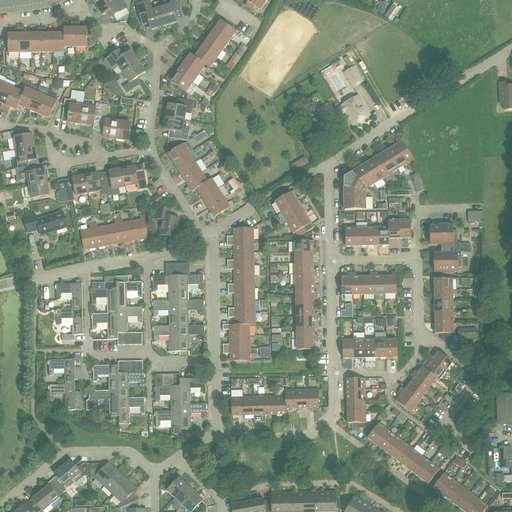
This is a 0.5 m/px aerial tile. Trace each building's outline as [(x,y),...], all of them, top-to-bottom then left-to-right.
[(116,0),(115,1),(114,0),(102,0),(95,4),(102,15),(108,12),(111,17),(127,8),(122,0),(116,0)] [(164,0),(166,7),(159,9),(164,26),(177,23),(176,20),(182,18),(176,0),(164,0)] [(245,0),(248,1),(245,5),(248,8),(254,0),(245,0)] [(268,0),(254,0),(248,8),(252,11),(255,7),(261,11),(268,0)] [(163,27),(164,26),(159,9),(152,11),(149,1),(137,4),(143,25),(149,23),(151,30),(158,28),(162,30),(163,27)] [(378,5),(376,11),(383,13),(386,7),(378,5)] [(395,9),(390,6),(384,16),(387,18),(388,17),(389,17),(395,9)] [(212,24),(209,27),(229,42),(236,32),(220,21),(216,27),(212,24)] [(70,28),(64,28),(64,52),(65,52),(64,47),(75,47),(75,22),(70,22),(70,28)] [(80,22),(75,22),(75,47),(87,46),(87,28),(80,28),(80,22)] [(211,34),(207,39),(222,50),(229,42),(209,27),(207,31),(211,34)] [(37,34),(31,34),(31,52),(42,52),(42,28),(37,28),(37,34)] [(46,28),(42,28),(42,52),(53,52),(53,34),(46,34),(46,28)] [(60,34),(53,34),(53,52),(64,52),(64,28),(60,28),(60,34)] [(249,36),(253,31),(250,28),(245,33),(249,36)] [(8,52),(20,52),(20,29),(15,29),(15,33),(8,34),(8,52)] [(24,29),(20,29),(20,52),(31,52),(31,34),(24,34),(24,29)] [(200,41),(197,46),(216,59),(222,50),(207,39),(204,44),(200,41)] [(198,51),(194,57),(205,65),(205,66),(209,68),(216,59),(197,46),(195,49),(198,51)] [(117,67),(118,66),(122,72),(137,62),(130,51),(122,56),(119,50),(104,60),(111,71),(117,67)] [(232,58),(238,62),(241,57),(236,53),(232,58)] [(182,57),(180,61),(199,74),(205,66),(205,65),(194,57),(191,54),(186,60),(182,57)] [(340,60),(331,65),(335,73),(345,67),(340,60)] [(192,84),(199,74),(180,61),(177,64),(181,67),(177,73),(192,84)] [(230,61),(226,66),(232,70),(235,65),(230,61)] [(142,83),(138,77),(145,72),(137,62),(122,72),(129,83),(123,88),(127,94),(142,83)] [(352,88),(362,82),(363,82),(354,66),(343,73),(352,88)] [(96,75),(89,69),(85,72),(92,79),(96,75)] [(186,93),(192,84),(177,73),(173,78),(169,75),(166,79),(186,93)] [(340,94),(350,91),(345,77),(336,80),(340,94)] [(63,89),(63,86),(63,81),(54,80),(53,88),(63,89)] [(0,107),(0,108),(4,110),(14,88),(4,83),(0,91),(0,103),(2,104),(0,107)] [(499,83),(500,105),(504,105),(504,110),(511,109),(511,85),(507,86),(507,83),(499,83)] [(10,107),(16,110),(26,87),(24,92),(14,88),(4,110),(8,112),(10,107)] [(18,105),(28,110),(36,92),(26,87),(16,110),(18,105)] [(33,117),(36,119),(46,96),(36,92),(28,110),(35,112),(33,117)] [(57,101),(46,96),(36,119),(41,121),(43,116),(49,119),(57,101)] [(344,113),(352,126),(370,115),(358,96),(334,110),(330,102),(317,110),(326,124),(337,118),(337,117),(344,113)] [(63,112),(69,112),(67,122),(80,124),(83,106),(76,106),(76,100),(70,99),(70,100),(65,100),(63,112)] [(178,99),(176,106),(168,105),(166,117),(184,120),(185,113),(191,114),(192,108),(195,109),(196,102),(178,99)] [(201,103),(207,107),(210,103),(204,99),(201,103)] [(93,126),(94,116),(100,117),(102,104),(96,104),(95,108),(83,106),(80,124),(93,126)] [(189,116),(187,122),(195,124),(197,118),(189,116)] [(189,134),(182,133),(184,120),(166,117),(163,130),(169,131),(168,138),(187,141),(189,134)] [(103,138),(116,139),(118,122),(105,120),(103,138)] [(131,123),(118,122),(116,139),(129,141),(131,123)] [(14,138),(16,150),(34,147),(32,134),(22,135),(21,130),(9,132),(10,138),(14,138)] [(402,142),(392,148),(403,166),(402,165),(412,159),(402,142)] [(167,154),(168,155),(173,164),(189,154),(183,144),(167,154)] [(13,164),(14,164),(15,169),(30,166),(29,161),(37,160),(34,147),(16,150),(18,157),(12,158),(13,164)] [(392,173),(403,166),(392,148),(371,161),(382,179),(382,178),(391,172),(392,173)] [(173,164),(179,173),(195,163),(189,154),(173,164)] [(292,164),(296,171),(302,167),(298,160),(292,164)] [(344,210),(365,210),(365,192),(367,188),(382,179),(371,161),(345,176),(344,180),(344,210)] [(179,173),(185,183),(201,173),(195,163),(179,173)] [(16,175),(20,174),(21,180),(28,179),(29,185),(47,182),(44,169),(30,172),(30,166),(15,169),(16,175)] [(134,167),(122,170),(125,187),(137,185),(138,190),(147,188),(143,170),(135,172),(134,167)] [(109,172),(111,182),(105,183),(107,194),(118,193),(118,189),(125,187),(122,170),(109,172)] [(191,192),(196,190),(212,180),(212,179),(207,182),(201,173),(185,183),(191,192)] [(98,174),(85,176),(88,194),(101,191),(101,195),(107,194),(105,183),(100,184),(98,174)] [(73,196),(75,196),(88,194),(85,176),(72,178),(74,188),(72,189),(72,188),(66,189),(68,201),(74,201),(73,196)] [(417,193),(424,190),(419,176),(412,179),(417,193)] [(196,190),(202,199),(218,189),(212,180),(196,190)] [(49,195),(47,182),(29,185),(31,198),(49,195)] [(272,197),(275,202),(274,202),(293,234),(295,234),(298,238),(314,228),(293,192),(292,192),(290,187),(272,197)] [(58,203),(68,201),(66,189),(60,190),(60,191),(58,192),(58,194),(56,194),(58,203)] [(202,199),(208,208),(224,198),(218,189),(202,199)] [(163,201),(159,195),(148,202),(152,208),(163,201)] [(230,208),(224,198),(208,208),(214,218),(230,208)] [(99,206),(101,214),(111,212),(109,204),(99,206)] [(178,219),(169,217),(171,209),(158,206),(155,219),(163,220),(159,235),(174,238),(178,219)] [(82,209),(83,217),(92,215),(90,208),(82,209)] [(35,214),(23,217),(28,232),(39,229),(41,235),(67,227),(62,212),(36,220),(35,214)] [(483,222),(483,212),(468,212),(468,223),(483,222)] [(7,222),(16,219),(14,214),(5,216),(7,222)] [(148,238),(144,215),(139,216),(140,220),(132,222),(135,241),(148,238)] [(121,219),(118,220),(122,243),(135,241),(132,222),(123,223),(122,219),(121,219)] [(115,225),(106,226),(110,245),(122,243),(118,220),(114,220),(115,225)] [(388,221),(388,222),(388,228),(388,239),(389,239),(389,246),(389,238),(399,238),(399,220),(388,221)] [(410,220),(399,220),(399,238),(410,238),(410,220)] [(372,228),(372,221),(366,222),(367,228),(367,246),(378,246),(377,228),(372,228)] [(96,223),(93,224),(97,248),(110,245),(106,226),(97,228),(96,223)] [(84,250),(97,248),(93,224),(92,224),(89,225),(89,229),(80,231),(84,250)] [(430,230),(428,230),(428,242),(430,242),(430,245),(441,245),(441,254),(433,254),(434,257),(432,257),(432,258),(432,269),(434,269),(434,272),(442,272),(442,274),(454,274),(454,272),(457,272),(457,267),(461,267),(461,257),(461,254),(461,244),(457,244),(457,241),(457,231),(453,231),(453,226),(450,226),(450,225),(438,225),(438,227),(429,227),(430,230)] [(253,228),(248,229),(233,229),(233,237),(227,237),(227,241),(253,241),(253,228)] [(345,247),(356,246),(356,228),(345,228),(345,247)] [(367,228),(356,228),(356,246),(367,246),(367,228)] [(388,228),(377,228),(378,246),(389,246),(389,239),(388,239),(388,228)] [(233,246),(233,253),(254,253),(253,241),(227,241),(227,246),(233,246)] [(294,242),(295,253),(316,252),(316,249),(313,249),(313,241),(294,242)] [(270,253),(278,253),(278,246),(275,246),(275,242),(270,242),(270,247),(270,253)] [(295,253),(295,264),(313,263),(313,256),(316,256),(316,252),(295,253)] [(227,261),(227,265),(254,265),(254,253),(233,253),(234,261),(227,261)] [(295,264),(295,274),(316,274),(316,270),(313,270),(313,263),(295,264)] [(234,270),(234,277),(254,277),(254,265),(227,265),(227,270),(234,270)] [(168,301),(178,301),(178,270),(165,270),(166,276),(152,276),(153,292),(155,292),(157,290),(157,286),(168,285),(168,301)] [(203,275),(190,275),(189,270),(178,270),(178,301),(188,301),(187,285),(199,285),(199,289),(201,291),(203,291),(203,275)] [(396,294),(395,273),(392,273),(392,276),(384,276),(385,294),(396,294)] [(295,274),(295,285),(313,285),(313,278),(316,277),(316,274),(295,274)] [(342,295),(353,295),(352,274),(348,274),(348,277),(341,277),(342,295)] [(356,274),(352,274),(353,295),(363,295),(363,276),(356,277),(356,274)] [(370,276),(363,276),(363,295),(374,295),(374,274),(370,274),(370,276)] [(377,274),(374,274),(374,295),(385,294),(384,276),(377,276),(377,274)] [(104,277),(104,283),(104,289),(91,289),(92,305),(94,305),(96,303),(96,299),(107,298),(107,314),(117,314),(117,308),(116,277),(104,277)] [(128,282),(128,277),(116,277),(117,308),(127,308),(126,292),(138,292),(138,296),(140,298),(142,298),(141,282),(128,282)] [(228,285),(228,289),(254,289),(254,277),(234,277),(234,285),(228,285)] [(452,279),(434,279),(434,290),(452,290),(452,279)] [(482,289),(482,279),(473,279),(475,283),(475,290),(482,289)] [(73,310),(72,310),(83,310),(82,284),(56,285),(57,300),(59,300),(61,298),(61,294),(72,294),(73,310)] [(295,285),(295,296),(317,296),(317,292),(313,292),(313,285),(295,285)] [(234,294),(235,301),(254,301),(254,289),(228,289),(228,294),(234,294)] [(434,290),(434,301),(453,301),(452,290),(434,290)] [(295,296),(296,307),(314,306),(314,299),(317,299),(317,296),(295,296)] [(203,300),(188,301),(178,301),(179,326),(188,326),(188,310),(199,310),(199,314),(201,316),(203,316),(203,300)] [(169,326),(179,326),(178,301),(168,301),(153,302),(153,317),(156,317),(158,315),(158,311),(169,311),(169,326)] [(228,309),(228,313),(255,313),(254,301),(235,301),(235,309),(228,309)] [(434,301),(434,312),(453,312),(453,301),(434,301)] [(296,307),(296,318),(317,317),(317,314),(314,314),(314,306),(296,307)] [(142,307),(127,308),(117,308),(117,314),(118,333),(124,333),(127,333),(127,317),(138,317),(138,321),(140,323),(142,323),(142,307)] [(74,341),(74,335),(83,335),(83,310),(72,310),(57,310),(58,325),(60,325),(62,324),(61,319),(73,319),(73,335),(62,335),(62,341),(74,341)] [(434,312),(435,323),(453,323),(453,312),(434,312)] [(223,325),(255,325),(255,313),(228,313),(228,318),(235,318),(235,325),(223,325)] [(108,340),(118,340),(118,333),(117,314),(107,314),(92,315),(92,330),(95,330),(97,328),(97,324),(108,324),(108,340)] [(296,318),(296,328),(314,328),(314,321),(317,321),(317,317),(296,318)] [(453,334),(453,323),(435,323),(435,334),(453,334)] [(229,330),(229,337),(249,337),(249,325),(255,325),(223,325),(223,330),(229,330)] [(169,352),(178,352),(179,352),(179,326),(169,326),(154,327),(154,342),(156,342),(158,341),(158,336),(169,336),(169,352)] [(179,352),(187,351),(189,351),(189,335),(200,335),(200,340),(202,341),(204,341),(204,326),(188,326),(179,326),(179,352)] [(296,328),(296,339),(318,339),(317,335),(314,335),(314,328),(296,328)] [(458,329),(458,339),(468,339),(476,338),(476,329),(458,329)] [(223,345),(223,349),(249,349),(249,337),(229,337),(229,345),(223,345)] [(296,350),(315,350),(315,342),(318,342),(318,339),(296,339),(296,350)] [(364,340),(353,341),(354,358),(364,358),(364,340)] [(375,340),(364,340),(364,358),(375,358),(375,340)] [(386,340),(375,340),(375,358),(386,358),(386,340)] [(397,357),(397,340),(386,340),(386,358),(397,357)] [(343,359),(354,358),(353,341),(342,341),(343,359)] [(230,362),(250,361),(249,349),(223,349),(223,354),(230,354),(230,362)] [(431,355),(428,359),(445,372),(452,363),(438,351),(433,357),(431,355)] [(422,366),(422,367),(439,380),(445,372),(428,359),(426,361),(429,363),(425,368),(422,366)] [(81,368),(74,368),(74,360),(49,360),(49,376),(51,376),(53,374),(53,370),(65,370),(65,385),(75,385),(75,380),(82,380),(81,368)] [(109,391),(119,391),(118,374),(118,366),(93,366),(93,382),(96,382),(98,380),(98,376),(109,375),(109,391)] [(439,380),(422,367),(418,373),(415,371),(413,374),(430,387),(436,378),(439,380)] [(456,380),(460,383),(465,387),(466,385),(467,384),(467,382),(467,381),(467,380),(468,379),(467,378),(467,377),(467,376),(467,375),(467,374),(463,371),(456,380)] [(131,373),(125,373),(118,374),(119,391),(119,399),(129,399),(128,383),(139,382),(139,387),(141,389),(144,389),(143,373),(137,373),(131,373)] [(413,379),(409,384),(423,395),(430,387),(413,374),(411,377),(413,379)] [(205,379),(180,379),(180,386),(180,405),(190,405),(190,404),(190,388),(201,388),(201,393),(203,395),(205,395),(205,379)] [(347,379),(347,380),(347,391),(365,390),(365,379),(347,379)] [(460,393),(465,387),(460,383),(455,389),(460,393)] [(402,388),(400,391),(417,404),(423,395),(409,384),(405,390),(402,388)] [(50,385),(50,387),(50,401),(52,401),(54,399),(54,395),(65,395),(65,411),(82,410),(81,399),(75,399),(75,385),(65,385),(50,385)] [(171,411),(171,412),(180,412),(180,405),(180,386),(174,386),(168,386),(162,386),(156,387),(155,387),(155,402),(157,402),(159,400),(159,396),(170,396),(171,411)] [(318,390),(307,391),(307,408),(319,408),(318,390)] [(347,391),(347,401),(365,401),(365,390),(347,391)] [(91,411),(94,407),(96,407),(98,405),(98,401),(109,400),(109,417),(119,416),(119,424),(119,417),(119,399),(119,391),(109,391),(93,391),(94,395),(89,395),(89,399),(86,401),(86,411),(91,411)] [(285,397),(275,397),(275,415),(286,415),(285,391),(285,397)] [(296,391),(285,391),(286,415),(287,415),(287,409),(296,409),(296,391)] [(307,391),(296,391),(296,409),(307,408),(307,391)] [(410,413),(417,404),(400,391),(398,394),(400,396),(396,402),(410,413)] [(498,425),(511,425),(511,394),(498,394),(498,425)] [(275,397),(264,398),(264,415),(275,415),(275,397)] [(144,398),(129,399),(119,399),(119,417),(119,424),(129,424),(129,408),(140,408),(140,412),(142,414),(144,414),(144,398)] [(242,398),(231,398),(231,416),(243,416),(242,398)] [(253,398),(242,398),(243,416),(254,416),(253,398)] [(264,398),(253,398),(254,416),(264,415),(264,398)] [(347,401),(347,412),(365,412),(365,401),(347,401)] [(205,404),(190,404),(190,405),(180,405),(180,412),(181,430),(191,430),(190,414),(201,413),(201,418),(203,420),(206,420),(205,404)] [(391,414),(397,418),(400,414),(394,409),(391,414)] [(181,437),(181,430),(180,412),(171,412),(171,411),(155,412),(156,428),(158,428),(160,426),(160,421),(171,421),(171,437),(181,437)] [(364,428),(364,423),(366,423),(365,412),(347,412),(347,423),(357,423),(358,428),(364,428)] [(400,414),(397,419),(403,424),(407,419),(400,414)] [(367,438),(376,445),(387,430),(378,424),(367,438)] [(376,445),(385,452),(396,437),(387,430),(376,445)] [(428,436),(424,441),(429,445),(433,440),(428,436)] [(385,452),(393,458),(404,444),(396,437),(385,452)] [(409,438),(405,444),(404,444),(393,458),(402,465),(413,450),(408,447),(413,441),(409,438)] [(443,447),(439,453),(447,458),(451,453),(443,447)] [(511,464),(511,447),(501,447),(501,469),(506,469),(506,464),(511,464)] [(402,465),(411,471),(421,457),(413,450),(402,465)] [(411,471),(419,478),(430,463),(421,457),(411,471)] [(462,467),(464,463),(460,460),(457,457),(454,462),(462,467)] [(82,465),(88,465),(88,464),(82,464),(77,468),(71,461),(62,467),(73,480),(81,474),(81,473),(83,472),(82,465)] [(100,464),(88,464),(88,465),(89,465),(90,480),(97,479),(104,486),(118,471),(108,462),(103,468),(100,464)] [(428,485),(439,470),(430,463),(419,478),(428,485)] [(67,490),(64,487),(73,480),(62,467),(54,474),(64,487),(60,490),(62,494),(67,490)] [(104,486),(113,495),(127,480),(118,471),(104,486)] [(444,473),(433,488),(442,495),(454,481),(444,473)] [(496,474),(495,483),(502,483),(502,482),(504,482),(504,473),(496,474)] [(163,486),(167,490),(167,491),(175,498),(187,485),(179,478),(178,479),(174,475),(163,486)] [(81,487),(89,482),(87,478),(78,482),(81,487)] [(118,505),(120,507),(120,508),(126,505),(133,502),(140,499),(133,492),(136,489),(127,480),(113,495),(121,502),(118,505)] [(442,495),(443,496),(451,502),(462,488),(454,481),(442,495)] [(175,498),(182,506),(195,493),(187,485),(175,498)] [(49,486),(41,492),(51,505),(59,498),(58,497),(62,494),(60,490),(56,494),(49,486)] [(451,502),(460,509),(471,495),(462,488),(451,502)] [(42,511),(51,505),(41,492),(32,499),(39,507),(34,510),(35,511),(38,511),(41,510),(42,511)] [(206,511),(206,506),(202,502),(203,501),(195,493),(182,506),(188,511),(206,511)] [(282,494),(282,511),(292,511),(293,493),(282,494)] [(303,511),(303,493),(293,493),(292,511),(303,511)] [(314,511),(314,493),(303,493),(303,511),(314,511)] [(325,511),(325,493),(314,493),(314,511),(325,511)] [(336,511),(336,493),(325,493),(325,511),(336,511)] [(271,494),(271,499),(271,511),(282,511),(282,494),(271,494)] [(470,511),(479,501),(471,495),(460,509),(464,511),(470,511)] [(344,511),(357,511),(364,502),(354,496),(344,511)] [(271,511),(271,499),(264,501),(263,499),(252,501),(254,511),(271,511)] [(254,511),(252,501),(242,503),(243,511),(254,511)] [(483,511),(487,507),(479,501),(470,511),(483,511)] [(357,511),(370,511),(373,508),(364,502),(357,511)] [(232,511),(243,511),(242,503),(231,505),(232,511)]
